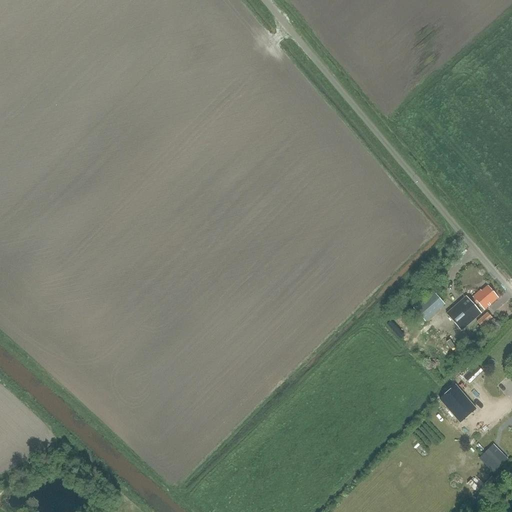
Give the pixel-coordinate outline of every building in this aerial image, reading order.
[(481,290),(473,297),(477,302),(484,310),(499,298),(488,285),(482,291),(481,290)] [(425,322),(445,305),(432,290),(413,307),(425,322)] [(477,302),(473,297),(469,301),(466,298),(447,315),(462,332),(481,314),(473,305),(477,302)] [(487,312),(476,322),(482,328),(492,318),(487,312)] [(466,378),(469,382),(484,372),(481,367),(466,378)] [(479,383),(487,375),(484,371),(476,379),(479,383)] [(476,409),(455,386),(440,399),(460,423),(476,409)] [(502,464),(488,450),(479,459),(493,473),(502,464)]
